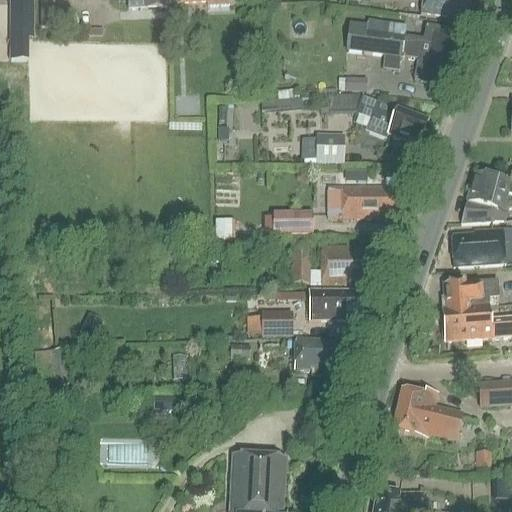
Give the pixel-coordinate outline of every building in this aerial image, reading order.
[(11,0),(11,64),(31,64),(31,41),(34,42),(34,0),(11,0)] [(126,0),(128,11),(165,10),(164,0),(179,0),(179,5),(211,4),(211,8),(234,7),(233,0),(126,0)] [(422,0),(420,15),(446,19),(447,16),(468,20),(471,0),(422,0)] [(52,18),(52,6),(40,6),(40,31),(68,31),(69,18),(52,18)] [(365,34),(365,35),(362,56),(402,61),(402,60),(419,63),(414,83),(434,87),(435,82),(450,86),(460,38),(454,37),(455,32),(426,28),(423,41),(366,34),(365,34)] [(90,31),(90,39),(104,39),(104,31),(90,31)] [(362,56),(365,35),(350,33),(348,54),(362,56)] [(343,82),(343,96),(366,96),(366,82),(343,82)] [(330,118),(355,117),(363,97),(362,97),(319,99),(320,117),(330,117),(330,118)] [(361,102),(356,115),(358,119),(370,123),(367,132),(369,136),(383,141),(385,139),(387,136),(419,148),(428,124),(361,102)] [(342,168),(342,139),(315,139),(315,143),(315,163),(315,168),(342,168)] [(302,163),(315,163),(315,143),(302,143),(302,163)] [(511,197),(511,184),(511,182),(492,177),(491,181),(474,176),(461,227),(493,226),(493,225),(504,225),(509,206),(505,206),(508,197),(511,197)] [(392,215),(398,215),(398,197),(391,197),(391,191),(327,192),(327,222),(392,221),(392,215)] [(273,217),(273,239),(312,238),(312,216),(273,217)] [(474,239),(451,240),(453,270),(506,267),(506,266),(511,265),(511,233),(474,235),(474,239)] [(382,254),(364,255),(364,249),(320,250),(321,275),(310,276),(309,252),(291,252),(292,287),(321,289),(349,288),(349,292),(376,291),(376,279),(383,279),(382,254)] [(260,282),(260,291),(270,291),(270,281),(260,282)] [(442,302),(443,314),(482,311),(481,303),(497,302),(498,302),(497,284),(480,286),(475,286),(475,283),(465,284),(466,287),(444,288),(444,302),(442,302)] [(347,320),(369,319),(369,296),(308,297),(309,324),(347,324),(347,320)] [(443,314),(442,314),(444,346),(491,342),(511,341),(510,324),(490,325),(489,311),(482,311),(443,314)] [(262,341),(293,341),(293,315),(262,315),(262,341)] [(94,342),(103,324),(88,317),(79,335),(94,342)] [(352,370),(353,352),(346,352),(346,346),(294,344),(293,374),(310,375),(310,378),(325,379),(325,375),(345,376),(345,370),(352,370)] [(230,361),(249,362),(250,350),(231,348),(230,361)] [(67,353),(34,355),(36,390),(69,388),(67,353)] [(478,410),(511,407),(511,383),(476,387),(478,410)] [(423,398),(401,393),(391,434),(426,442),(428,437),(448,441),(451,428),(458,430),(461,418),(434,411),(437,397),(424,394),(423,398)] [(162,402),(162,411),(177,411),(177,402),(162,402)] [(474,476),(491,476),(491,455),(474,455),(474,476)] [(281,511),(285,462),(233,459),(229,511),(281,511)] [(419,511),(419,497),(398,498),(398,497),(377,493),(373,511),(419,511)]
